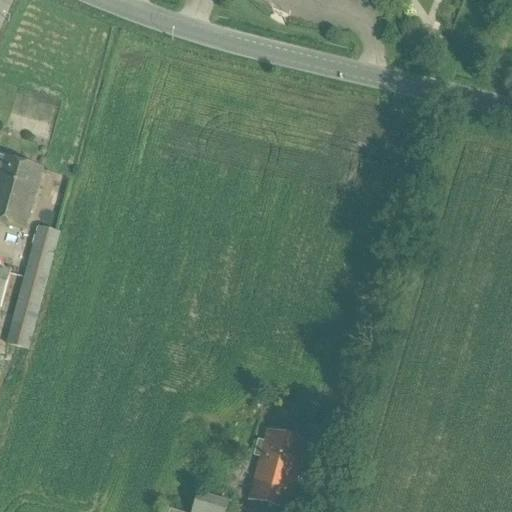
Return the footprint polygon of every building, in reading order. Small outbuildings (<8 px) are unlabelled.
[(49,125),(53,108),(8,97),(4,114),(49,125)] [(0,225),(27,233),(43,171),(0,159),(0,225)] [(39,233),(8,348),(28,354),(61,238),(58,238),(59,234),(38,228),(37,232),(39,233)] [(12,276),(0,273),(0,312),(2,313),(12,276)] [(269,435),(250,503),(282,511),(287,511),(306,445),(269,435)] [(172,511),(160,508),(159,511),(229,511),(231,507),(200,498),(194,511),(172,511)]
